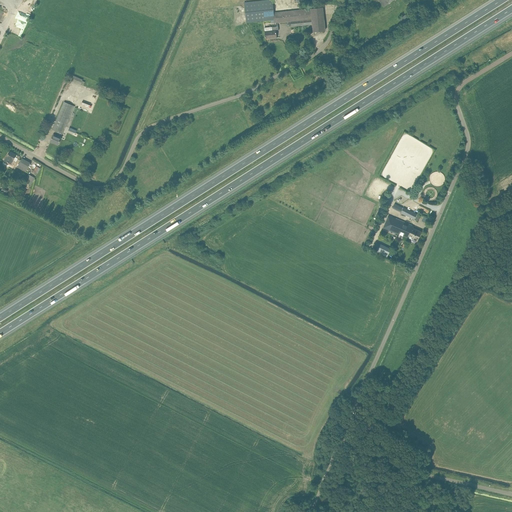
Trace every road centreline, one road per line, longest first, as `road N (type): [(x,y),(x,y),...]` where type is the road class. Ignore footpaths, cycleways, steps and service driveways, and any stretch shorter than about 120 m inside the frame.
road 1 (motorway): [(0,333),(511,8)]
road 2 (motorway): [(501,0),(0,318)]
road 3 (unclassified): [(340,439),(466,153),(457,90),(511,53)]
road 4 (unclassified): [(0,136),(81,182),(107,185),(144,130),(249,91),(318,52),(347,0)]
road 5 (unclassified): [(511,497),(428,477),(340,439)]
